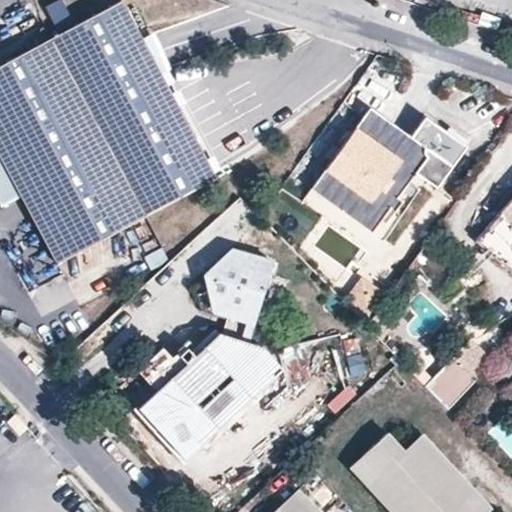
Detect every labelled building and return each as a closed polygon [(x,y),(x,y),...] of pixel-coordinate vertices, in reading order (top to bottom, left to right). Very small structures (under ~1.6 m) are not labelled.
[(213,179),(120,0),(118,0),(0,64),(0,200),(3,206),(22,196),(81,308),(169,260),(145,216),(213,179)] [(51,17),(65,11),(60,0),(48,0),(44,2),(51,17)] [(194,99),(234,91),(231,76),(191,84),(194,99)] [(431,181),(462,140),(419,110),(404,130),(363,101),(306,181),(370,226),(411,168),(431,181)] [(511,269),(511,195),(475,238),(511,269)] [(251,343),(272,258),(232,248),(202,274),(214,312),(228,317),(223,334),(158,393),(167,429),(197,439),(264,378),(258,345),(251,343)] [(493,357),(471,337),(456,353),(477,373),(493,357)] [(334,413),(358,395),(349,384),(325,401),(334,413)] [(399,455),(384,439),(349,474),(387,511),(487,511),(489,511),(418,439),(399,455)] [(309,511),(295,497),(279,511),(309,511)]
